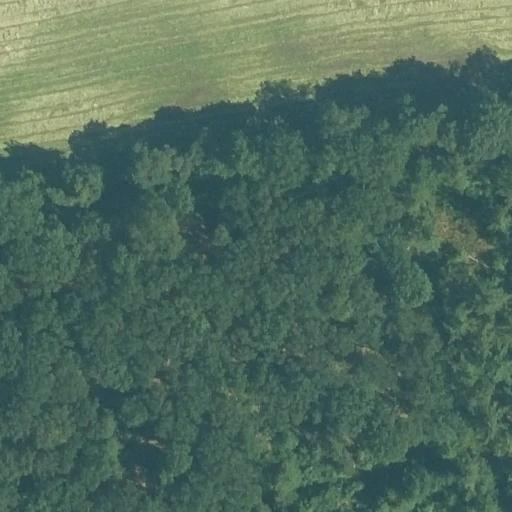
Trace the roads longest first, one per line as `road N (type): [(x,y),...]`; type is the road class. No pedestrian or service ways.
road 1 (track): [(0,201),(81,183),(385,157),(511,134)]
road 2 (track): [(385,157),(504,511)]
road 3 (track): [(480,443),(195,511)]
